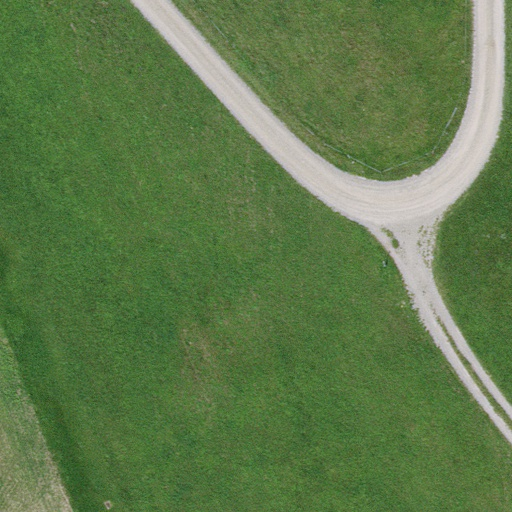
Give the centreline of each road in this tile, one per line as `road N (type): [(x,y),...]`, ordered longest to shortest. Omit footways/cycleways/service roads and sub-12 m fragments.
road 1 (track): [(406,204),(358,197),(282,144),(151,0)]
road 2 (track): [(497,0),(493,110),(476,166),(444,194),(406,204)]
road 3 (track): [(406,204),(426,283),(450,334),(511,411)]
